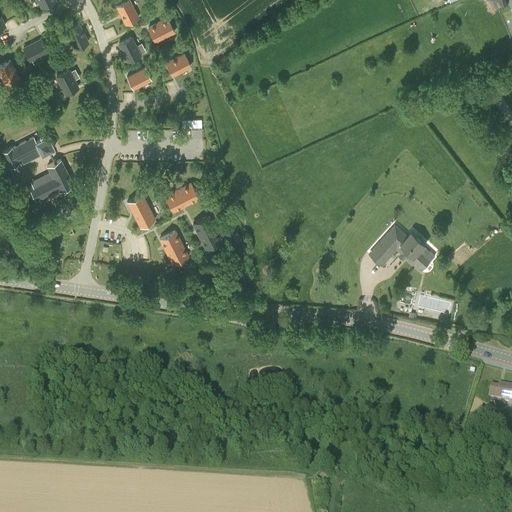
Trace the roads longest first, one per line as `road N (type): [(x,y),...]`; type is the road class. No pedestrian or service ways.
road 1 (secondary): [(0,278),(363,320)]
road 2 (secondary): [(511,359),(363,320)]
